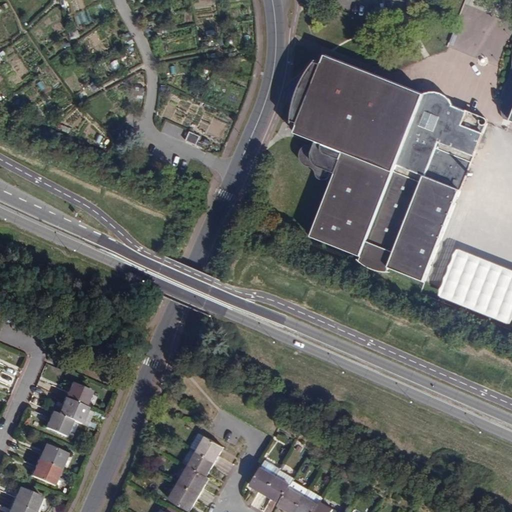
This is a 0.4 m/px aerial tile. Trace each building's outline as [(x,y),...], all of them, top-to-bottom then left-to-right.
[(425,282),(484,133),(470,127),(475,113),(454,105),(453,102),(450,97),(448,95),(443,92),(439,91),(433,91),(428,92),(425,94),(326,55),(323,65),(316,62),(308,73),(304,78),(299,91),(295,103),(293,112),(293,121),(299,123),(297,128),(295,133),(318,141),(316,144),(313,143),(307,144),(304,146),(302,148),(300,153),(300,156),(301,160),(302,162),(306,165),(312,168),(314,170),(316,176),(319,178),(322,180),(326,180),(330,178),(333,171),(336,172),(311,237),(361,257),(359,261),(360,262),(370,269),(374,270),(382,272),(388,273),(390,268),(425,282)] [(110,63),(114,72),(121,68),(117,60),(110,63)] [(511,70),(509,80),(506,85),(502,96),(501,103),(503,117),(511,120),(511,70)] [(489,118),(475,113),(470,127),(484,133),(489,118)] [(185,142),(196,146),(200,137),(189,132),(185,142)] [(511,315),(511,272),(458,251),(442,289),(439,298),(508,326),(511,315)] [(64,398),(84,407),(91,390),(72,382),(64,398)] [(87,408),(84,407),(64,398),(62,404),(60,408),(55,405),(52,412),(72,420),(80,424),(87,408)] [(72,420),(52,412),(45,428),(65,436),(68,430),(72,422),(72,420)] [(78,424),(72,422),(68,430),(74,433),(78,424)] [(195,452),(204,437),(196,433),(188,447),(195,452)] [(290,440),(280,434),(277,439),(287,445),(290,440)] [(195,452),(214,463),(219,453),(216,451),(219,445),(204,437),(195,452)] [(38,460),(60,470),(67,453),(45,444),(38,460)] [(308,449),(304,447),(300,453),(305,456),(308,449)] [(311,449),(304,461),(306,462),(309,457),(311,458),(315,451),(311,449)] [(207,473),(214,463),(195,452),(186,467),(190,469),(201,476),(204,471),(207,473)] [(253,488),(264,495),(275,476),(279,470),(280,468),(265,459),(261,467),(260,468),(251,482),(256,484),(253,488)] [(60,470),(38,460),(31,476),(53,485),(60,470)] [(185,477),(190,469),(186,467),(182,475),(185,477)] [(182,475),(177,484),(198,496),(204,485),(201,483),(204,478),(201,476),(190,469),(185,477),(182,475)] [(275,476),(290,485),(293,480),(293,479),(279,470),(275,476)] [(290,485),(275,476),(264,495),(274,500),(277,496),(281,499),(288,487),(290,485)] [(303,496),(307,489),(293,480),(290,485),(288,487),(303,496)] [(198,496),(177,484),(172,492),(175,494),(170,503),(184,511),(188,505),(192,507),(198,496)] [(293,511),(303,496),(288,487),(281,499),(280,502),(284,505),(282,508),(288,511),(293,511)] [(20,488),(13,504),(31,511),(35,511),(42,497),(20,488)] [(322,497),(307,489),(303,496),(318,504),(319,502),(322,497)] [(303,496),(293,511),(313,511),(318,504),(303,496)] [(318,504),(313,511),(336,511),(319,502),(318,504)]
